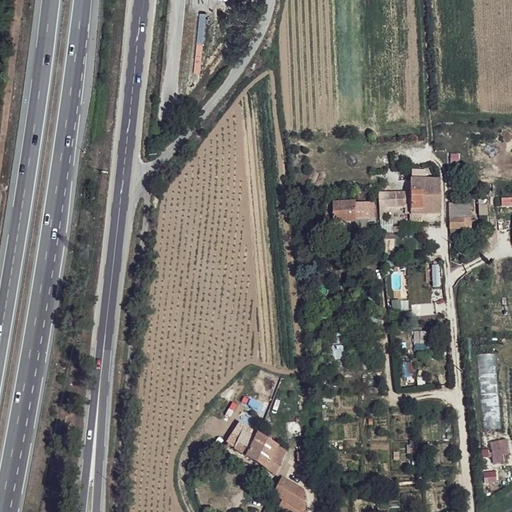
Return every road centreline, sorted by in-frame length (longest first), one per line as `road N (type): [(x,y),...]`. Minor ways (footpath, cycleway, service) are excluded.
road 1 (track): [(418,0),(426,140),(439,161),(474,511)]
road 2 (motorway): [(31,342),(79,0)]
road 3 (motorway): [(48,0),(0,335)]
road 4 (secondary): [(119,201),(92,468)]
road 5 (residential): [(269,0),(257,40),(228,83),(119,201)]
road 6 (secondary): [(140,0),(119,201)]
road 7 (motorway): [(5,511),(31,342)]
road 8 (motorway): [(0,501),(31,342)]
